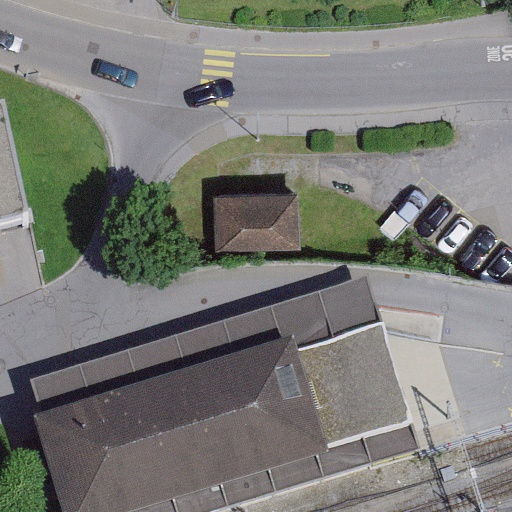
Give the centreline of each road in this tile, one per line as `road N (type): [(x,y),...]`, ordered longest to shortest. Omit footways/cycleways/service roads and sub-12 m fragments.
road 1 (residential): [(511,71),(218,81),(161,74)]
road 2 (residential): [(0,353),(86,315),(135,179),(161,74)]
road 3 (residential): [(161,74),(0,26)]
